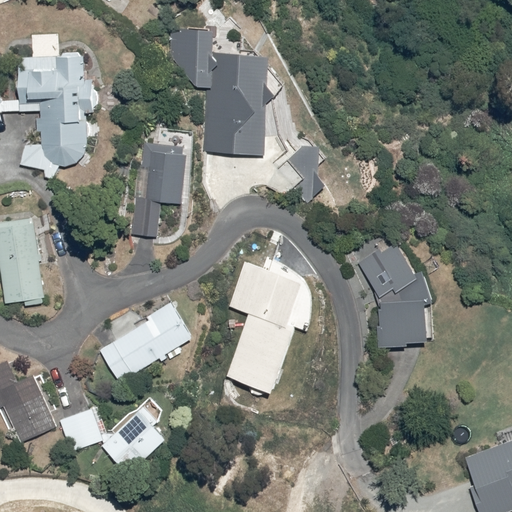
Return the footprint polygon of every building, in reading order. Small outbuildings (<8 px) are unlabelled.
[(226,32),(178,30),(176,57),(206,90),(214,91),(212,153),(273,156),(275,86),(280,86),(281,59),(225,57),(226,32)] [(25,100),(25,112),(25,114),(46,113),(46,118),(40,118),(41,131),(47,131),(47,143),(29,142),(27,167),(50,170),(49,177),(62,179),(64,166),(92,165),(91,150),(96,150),(95,114),(103,114),(103,91),(99,91),(99,79),(92,80),(91,58),(86,58),(86,51),(68,52),(68,55),(62,56),(61,32),(34,33),(34,55),(23,55),(25,100)] [(25,112),(25,100),(5,100),(0,87),(0,115),(10,112),(25,112)] [(321,217),(318,140),(269,186),(290,197),(299,190),(321,217)] [(188,204),(192,148),(148,145),(147,167),(141,166),(139,197),(146,198),(143,229),(161,230),(163,203),(188,204)] [(42,217),(0,221),(0,242),(2,262),(7,262),(12,306),(51,301),(42,217)] [(383,251),(364,264),(387,301),(388,326),(385,326),(385,346),(420,346),(420,340),(438,340),(438,278),(427,278),(405,245),(387,257),(383,251)] [(248,257),(232,304),(250,310),(229,374),(279,390),(301,323),(312,327),(314,324),(315,321),(316,318),(317,315),(318,312),(318,308),(318,305),(318,302),(317,299),(316,295),(315,292),(314,289),(312,286),(310,284),(308,281),(309,278),(248,257)] [(107,348),(126,383),(201,342),(179,301),(153,315),(156,321),(107,348)] [(63,412),(45,371),(21,382),(13,362),(0,367),(0,392),(3,400),(0,401),(0,403),(16,438),(24,435),(26,439),(60,424),(56,415),(63,412)] [(110,437),(107,445),(137,477),(176,441),(163,427),(167,423),(147,402),(138,410),(136,408),(113,429),(115,432),(110,437)] [(107,445),(110,437),(97,405),(65,417),(79,455),(107,445)] [(511,445),(508,447),(507,443),(470,458),(483,492),(477,494),(484,511),(502,511),(511,508),(511,445)]
